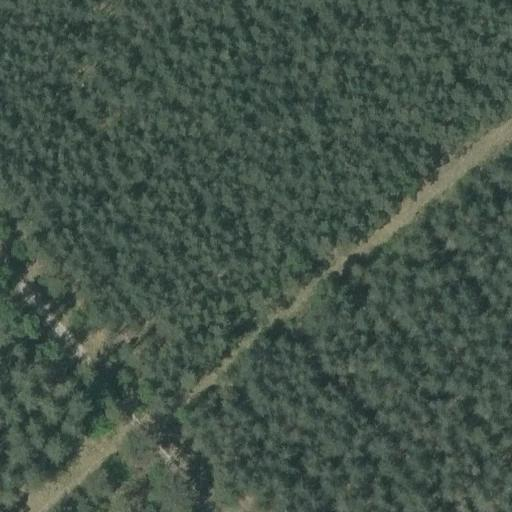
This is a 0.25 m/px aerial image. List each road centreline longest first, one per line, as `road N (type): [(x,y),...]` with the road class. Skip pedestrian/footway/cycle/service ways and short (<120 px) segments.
road 1 (track): [(511,118),(45,511)]
road 2 (track): [(205,511),(0,266)]
